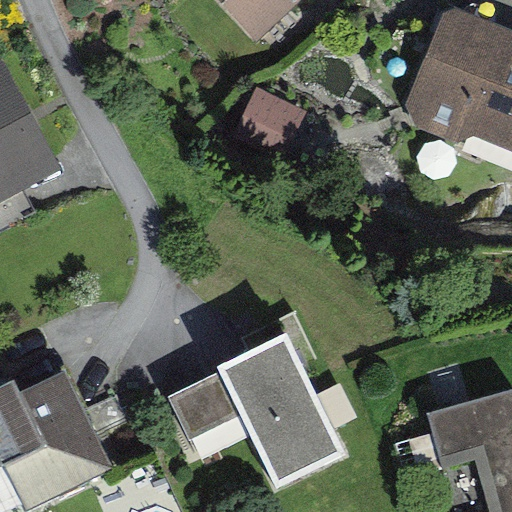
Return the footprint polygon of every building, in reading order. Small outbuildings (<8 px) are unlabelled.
[(222,0),(265,46),(314,0),(222,0)] [(511,34),(465,15),(453,18),(415,109),(419,113),(420,127),(467,146),(483,139),(511,150),(511,34)] [(0,207),(70,170),(10,58),(0,63),(0,207)] [(260,89),(240,132),(288,155),(309,112),(260,89)] [(295,331),(223,366),(225,371),(176,396),(199,441),(248,417),(285,491),(357,456),(295,331)] [(121,468),(72,369),(27,392),(21,380),(0,389),(0,470),(12,465),(36,511),(121,468)] [(511,511),(511,391),(436,413),(448,458),(494,445),(511,510),(511,511)]
